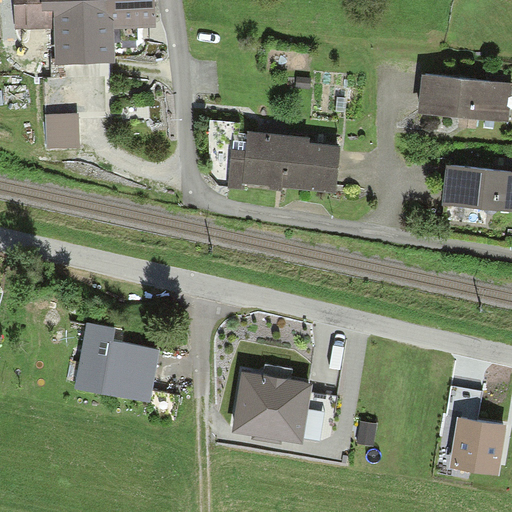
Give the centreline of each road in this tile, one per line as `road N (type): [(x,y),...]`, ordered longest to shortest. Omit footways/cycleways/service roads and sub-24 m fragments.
road 1 (unclassified): [(0,238),(511,351)]
road 2 (residential): [(511,253),(209,202),(189,169),(174,0)]
road 3 (track): [(208,511),(204,373)]
